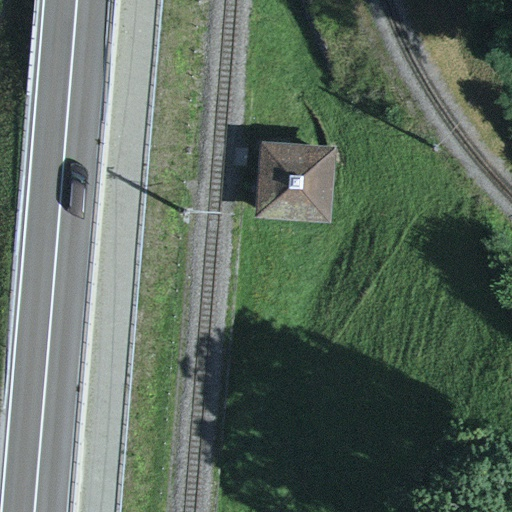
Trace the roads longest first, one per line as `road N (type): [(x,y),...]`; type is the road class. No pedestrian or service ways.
road 1 (secondary): [(75,0),(36,511)]
road 2 (track): [(247,511),(285,264)]
